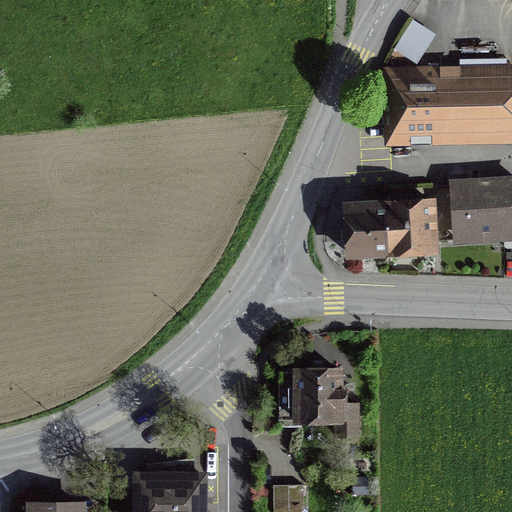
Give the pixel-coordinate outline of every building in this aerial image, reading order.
[(413,21),(394,51),(417,65),(436,35),(413,21)] [(511,146),(511,65),(507,66),(507,60),(459,60),(459,66),(383,68),(384,148),(511,146)] [(511,171),(449,175),(453,240),(474,239),(511,236),(511,171)] [(437,214),(436,191),(366,195),(342,196),(346,253),(439,248),(437,214)] [(343,360),(292,360),(292,366),(278,366),(278,425),(302,425),(302,417),(334,417),(334,433),(360,433),(360,398),(347,398),(347,381),(343,381),(343,360)] [(208,465),(150,465),(132,465),(132,511),(207,511),(208,508),(208,465)] [(353,475),(353,493),(369,493),(369,475),(353,475)] [(303,511),(303,482),(273,482),(273,511),(303,511)] [(86,511),(86,495),(25,496),(25,511),(86,511)]
